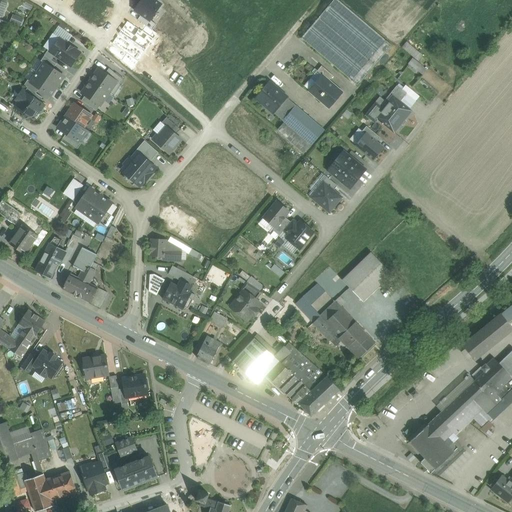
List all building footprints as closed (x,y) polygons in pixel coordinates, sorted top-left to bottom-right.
[(338,0),(333,0),(301,38),(358,86),(392,46),(338,0)] [(20,27),(23,18),(13,14),(10,23),(20,27)] [(81,53),(60,39),(51,52),(55,55),(71,67),(81,53)] [(410,43),(405,49),(420,60),(425,54),(410,43)] [(51,52),(48,51),(45,56),(51,60),(55,55),(51,52)] [(51,60),(45,56),(41,61),(43,63),(44,62),(53,69),(57,64),(51,60)] [(413,57),(409,63),(418,69),(422,63),(413,57)] [(53,69),(44,62),(43,63),(37,72),(57,86),(64,77),(53,69)] [(333,76),(322,66),(317,71),(323,76),(329,81),(333,76)] [(123,80),(109,68),(105,74),(117,82),(116,82),(120,85),(123,80)] [(105,74),(99,69),(90,81),(108,94),(116,82),(117,82),(105,74)] [(57,86),(37,72),(30,82),(39,89),(51,96),(57,86)] [(329,81),(323,76),(310,91),(328,107),(341,92),(329,81)] [(39,89),(30,82),(28,80),(24,85),(27,88),(36,94),(39,89)] [(108,94),(90,81),(82,93),(85,96),(100,106),(108,94)] [(296,105),(269,82),(256,98),(278,116),(283,121),(296,105)] [(402,89),(397,85),(390,94),(392,96),(393,96),(400,102),(407,93),(402,89)] [(420,96),(406,85),(402,89),(407,93),(400,102),(409,109),(420,96)] [(36,94),(27,88),(24,92),(39,103),(42,98),(36,94)] [(24,92),(23,92),(18,99),(20,101),(17,107),(33,118),(37,112),(39,113),(44,106),(39,103),(24,92)] [(100,106),(85,96),(82,101),(96,111),(100,106)] [(400,102),(393,96),(392,96),(382,108),(376,104),(367,115),(375,122),(377,119),(394,132),(412,111),(409,109),(400,102)] [(133,98),(126,100),(128,107),(135,105),(133,98)] [(93,115),(74,102),(65,115),(84,128),(93,115)] [(325,130),(296,105),(283,121),(311,145),(312,145),(325,130)] [(84,146),(93,134),(84,128),(65,115),(56,128),(65,135),(62,139),(78,149),(81,144),(84,146)] [(283,121),(278,116),(270,125),(303,154),(311,145),(283,121)] [(180,129),(166,117),(162,123),(166,127),(176,134),(180,129)] [(377,141),(380,137),(366,126),(363,130),(367,132),(377,141)] [(176,134),(166,127),(159,136),(157,134),(152,140),(168,153),(172,148),(173,149),(182,140),(176,134)] [(355,147),(373,162),(385,147),(377,141),(367,132),(355,147)] [(158,152),(145,141),(136,151),(137,151),(150,162),(158,152)] [(40,159),(43,155),(41,154),(43,152),(39,149),(35,155),(40,159)] [(150,162),(137,151),(131,158),(130,157),(124,164),(129,169),(124,174),(140,187),(144,182),(145,183),(153,173),(152,173),(156,168),(150,162)] [(336,161),(358,179),(365,169),(344,152),(336,161)] [(328,170),(350,188),(358,179),(336,161),(328,170)] [(337,186),(324,175),(320,180),(323,182),(324,182),(334,190),(337,186)] [(80,191),(83,186),(73,179),(63,194),(73,201),(80,191)] [(323,182),(311,198),(330,213),(342,197),(334,190),(324,182),(323,182)] [(78,205),(76,208),(87,215),(101,196),(90,188),(85,195),(78,205)] [(80,191),(73,201),(78,205),(85,195),(80,191)] [(101,196),(87,215),(98,223),(99,221),(106,212),(112,203),(101,196)] [(23,225),(28,218),(2,200),(0,203),(0,213),(20,228),(23,225)] [(277,202),(264,218),(275,227),(276,228),(285,217),(289,212),(277,202)] [(106,212),(99,221),(105,225),(111,215),(106,212)] [(285,217),(276,228),(275,227),(273,230),(280,236),(284,231),(291,222),(285,217)] [(43,229),(28,218),(23,225),(38,236),(43,229)] [(291,222),(284,231),(289,235),(298,224),(292,220),(291,222)] [(289,235),(287,238),(300,249),(314,232),(300,221),(289,235)] [(20,228),(9,244),(25,255),(33,243),(38,236),(23,225),(20,228)] [(115,230),(111,228),(106,237),(111,239),(115,230)] [(48,233),(43,229),(38,236),(33,243),(38,247),(48,233)] [(73,235),(67,247),(74,250),(79,238),(73,235)] [(49,244),(57,249),(62,240),(55,237),(49,244)] [(166,241),(152,240),(151,256),(164,256),(163,259),(181,260),(181,251),(177,250),(177,248),(169,243),(168,245),(166,245),(166,241)] [(57,249),(49,244),(36,271),(50,278),(57,264),(59,265),(65,253),(57,249)] [(78,277),(78,278),(84,281),(91,268),(93,263),(97,255),(83,247),(73,267),(82,271),(78,277)] [(202,255),(192,249),(189,254),(199,260),(202,255)] [(371,252),(342,280),(363,302),(392,274),(371,252)] [(95,270),(91,268),(84,281),(89,284),(90,282),(96,271),(95,270)] [(191,276),(178,269),(174,277),(184,283),(187,284),(191,276)] [(76,297),(76,296),(84,281),(78,278),(70,274),(62,290),(76,297)] [(148,290),(158,294),(166,279),(155,274),(148,290)] [(84,281),(76,296),(90,303),(94,294),(97,288),(89,284),(84,281)] [(182,288),(171,282),(163,299),(183,309),(185,306),(188,308),(192,300),(189,298),(192,293),(188,291),(191,286),(187,284),(184,283),(182,288)] [(262,292),(247,282),(242,289),(244,291),(244,290),(256,299),(262,292)] [(325,291),(318,284),(311,289),(318,297),(325,291)] [(97,288),(94,294),(105,299),(108,293),(97,288)] [(311,289),(302,298),(309,305),(318,297),(311,289)] [(256,299),(244,290),(244,291),(237,300),(238,303),(234,310),(247,320),(252,314),(255,316),(255,315),(258,312),(259,311),(256,309),(261,303),(256,299)] [(94,294),(90,303),(101,308),(105,299),(94,294)] [(309,305),(302,298),(296,303),(309,317),(315,311),(309,305)] [(335,302),(320,316),(325,322),(341,308),(335,302)] [(209,309),(202,306),(199,311),(206,315),(209,309)] [(364,332),(341,308),(325,322),(320,316),(314,322),(336,346),(342,340),(349,348),(364,332)] [(511,319),(511,314),(507,309),(502,314),(508,322),(511,319)] [(45,322),(28,310),(19,324),(24,328),(35,335),(35,336),(45,322)] [(315,311),(309,317),(314,322),(320,316),(315,311)] [(228,319),(214,312),(210,321),(223,328),(228,319)] [(502,314),(463,346),(474,360),(511,328),(511,326),(508,322),(502,314)] [(238,338),(243,330),(233,324),(228,332),(238,338)] [(279,333),(271,326),(267,331),(275,339),(279,333)] [(16,340),(10,349),(9,349),(20,357),(35,335),(24,328),(16,340)] [(0,329),(0,342),(10,349),(16,340),(0,329)] [(364,332),(349,348),(359,358),(375,343),(364,332)] [(278,354),(257,334),(254,338),(255,339),(275,358),(278,354)] [(207,336),(197,357),(210,364),(221,343),(207,336)] [(255,339),(233,362),(257,384),(266,375),(279,361),(275,358),(255,339)] [(327,376),(289,343),(285,347),(297,358),(297,359),(297,361),(305,369),(319,384),(327,376)] [(297,358),(285,347),(278,354),(275,358),(279,361),(311,391),(312,391),(319,384),(305,369),(297,361),(297,359),(297,358)] [(50,355),(43,351),(39,357),(33,366),(34,366),(37,368),(36,371),(46,378),(47,375),(51,378),(61,363),(55,359),(56,357),(51,353),(50,355)] [(511,351),(499,364),(511,377),(511,351)] [(32,352),(22,367),(30,372),(34,366),(33,366),(39,357),(32,352)] [(83,358),(86,380),(109,376),(106,354),(92,356),(83,358)] [(485,371),(428,425),(443,441),(444,442),(454,433),(456,435),(474,418),(483,410),(487,414),(502,400),(496,393),(503,386),(511,378),(511,377),(499,364),(494,358),(486,365),(489,368),(485,372),(485,371)] [(311,391),(279,361),(266,375),(298,404),(311,391)] [(144,375),(130,378),(130,377),(123,378),(125,388),(126,397),(127,397),(135,396),(148,394),(145,375),(144,375)] [(111,389),(118,387),(116,376),(109,377),(110,381),(111,389)] [(319,384),(312,391),(324,404),(340,390),(327,376),(319,384)] [(511,378),(503,386),(509,392),(511,389),(511,378)] [(418,392),(425,387),(419,379),(412,384),(418,392)] [(503,386),(496,393),(502,400),(510,393),(509,392),(503,386)] [(121,401),(119,389),(118,387),(111,389),(113,403),(121,401)] [(61,398),(58,388),(50,391),(53,400),(61,398)] [(125,388),(119,389),(121,401),(121,404),(128,403),(127,397),(126,397),(125,388)] [(502,400),(487,414),(491,418),(492,419),(511,400),(511,389),(509,392),(510,393),(502,400)] [(324,404),(312,391),(311,391),(298,404),(299,403),(311,416),(324,404)] [(27,413),(31,407),(23,403),(19,409),(27,413)] [(483,410),(474,418),(483,427),(491,418),(487,414),(483,410)] [(6,422),(0,424),(0,465),(18,459),(17,457),(13,444),(6,422)] [(428,425),(410,442),(425,458),(443,441),(428,425)] [(30,433),(31,438),(36,451),(39,461),(52,456),(50,451),(47,441),(43,429),(30,433)] [(106,446),(114,443),(111,432),(102,435),(106,446)] [(222,436),(216,433),(213,439),(219,441),(222,436)] [(127,440),(125,435),(119,436),(122,442),(117,444),(119,449),(121,456),(136,450),(132,438),(127,440)] [(31,438),(13,444),(17,457),(36,451),(31,438)] [(47,441),(50,451),(56,449),(53,439),(47,441)] [(425,458),(421,462),(431,473),(454,452),(448,446),(444,442),(443,441),(425,458)] [(458,448),(452,442),(448,446),(454,452),(458,448)] [(69,447),(63,449),(67,459),(72,458),(69,447)] [(110,469),(104,451),(97,453),(100,462),(101,462),(104,472),(110,469)] [(149,457),(116,470),(123,489),(157,476),(149,457)] [(100,462),(91,465),(91,464),(81,467),(89,489),(90,489),(91,494),(101,490),(103,485),(103,484),(107,483),(104,472),(101,462),(100,462)] [(70,472),(45,480),(52,500),(77,492),(70,472)] [(43,474),(26,480),(23,473),(5,479),(11,498),(21,494),(21,493),(28,491),(35,511),(54,506),(52,500),(45,480),(43,474)] [(511,478),(510,482),(502,476),(491,490),(508,503),(511,498),(511,478)] [(228,511),(231,506),(219,502),(218,502),(207,498),(209,494),(199,491),(196,500),(200,502),(199,505),(200,506),(210,509),(209,511),(228,511)] [(292,498),(285,511),(304,511),(305,511),(308,506),(292,498)]
